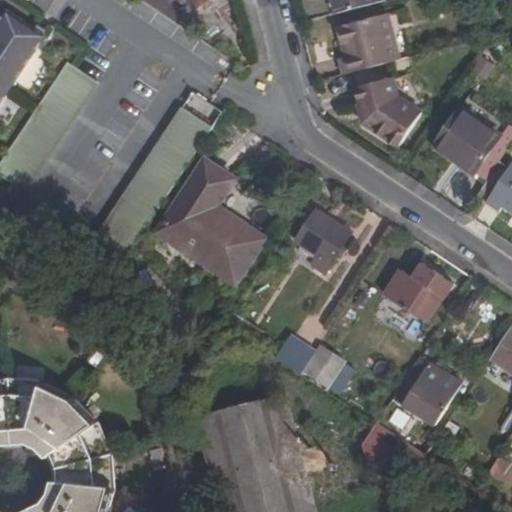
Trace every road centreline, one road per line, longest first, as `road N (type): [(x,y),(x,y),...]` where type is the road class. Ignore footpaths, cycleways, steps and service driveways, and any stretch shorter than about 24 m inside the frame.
road 1 (residential): [(101,0),(321,146)]
road 2 (residential): [(511,271),(321,146)]
road 3 (residential): [(321,146),(292,90),(268,0)]
